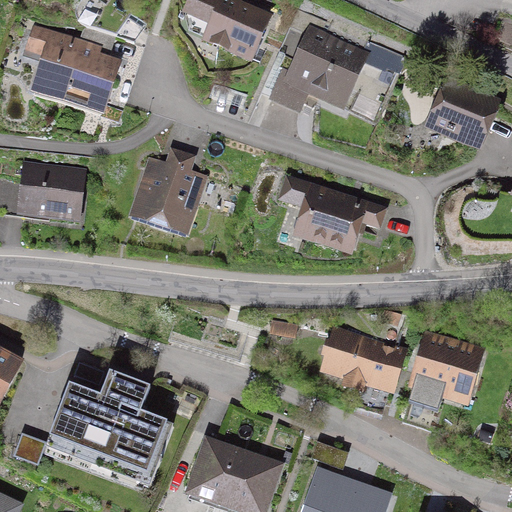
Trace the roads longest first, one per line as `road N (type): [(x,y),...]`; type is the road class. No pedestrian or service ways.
road 1 (residential): [(511,498),(465,484),(267,390),(0,297)]
road 2 (residential): [(0,269),(281,294),(511,286)]
road 3 (residential): [(511,67),(369,0)]
